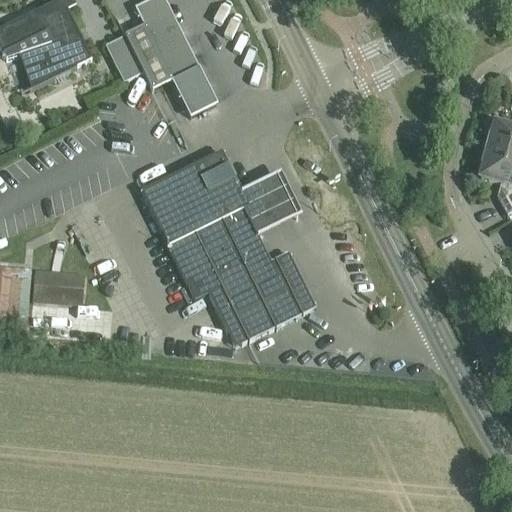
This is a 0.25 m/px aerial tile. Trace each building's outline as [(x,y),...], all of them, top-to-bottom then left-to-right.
[(124,42),(142,79),(151,97),(174,86),(197,74),(161,1),(135,14),(143,32),(124,42)] [(61,5),(0,35),(0,54),(3,60),(4,59),(7,66),(19,61),(31,95),(31,96),(77,73),(77,72),(91,64),(66,16),(61,5)] [(106,51),(124,88),(142,79),(124,42),(106,51)] [(197,74),(174,86),(191,120),(214,109),(197,74)] [(489,141),(485,155),(511,162),(511,133),(495,129),(492,142),(489,141)] [(511,162),(485,155),(481,170),(484,171),(481,183),(506,190),(504,199),(497,203),(507,221),(511,218),(511,162)] [(233,354),(278,333),(316,314),(289,259),(272,267),(258,240),(246,214),(250,212),(242,196),(223,157),(141,197),(194,306),(207,300),(233,354)] [(281,177),(242,196),(250,212),(246,214),(258,240),(302,220),(281,177)] [(84,312),(87,281),(37,276),(34,307),(84,312)]
